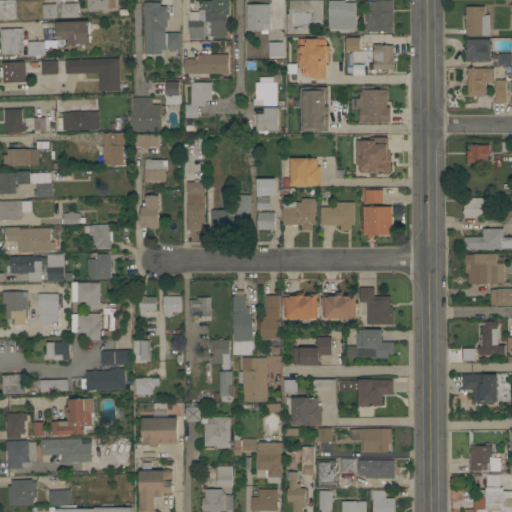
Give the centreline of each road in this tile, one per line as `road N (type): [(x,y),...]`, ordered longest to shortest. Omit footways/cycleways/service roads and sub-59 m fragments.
road 1 (tertiary): [(428,0),(431,511)]
road 2 (residential): [(430,264),(163,262)]
